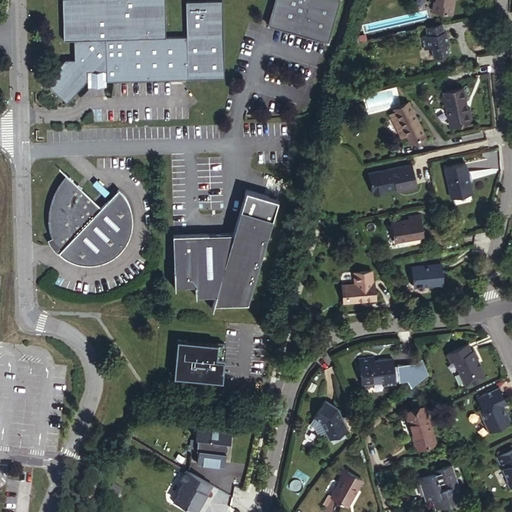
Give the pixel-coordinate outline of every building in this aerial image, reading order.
[(63,105),(85,81),(85,73),(102,72),(102,81),(183,79),(182,37),(162,37),(160,0),(57,0),(59,40),(69,40),(69,58),(60,59),(38,83),(63,105)] [(185,36),(182,37),(183,79),(222,78),(220,0),(183,1),(185,36)] [(272,0),(266,24),(325,40),(336,0),(272,0)] [(433,0),(432,8),(450,12),(452,0),(433,0)] [(439,21),(424,24),(426,32),(419,33),(422,45),(430,44),(432,54),(446,51),(444,41),(447,41),(445,29),(441,29),(439,21)] [(102,89),(102,81),(102,72),(85,73),(85,81),(85,89),(102,89)] [(441,90),(447,124),(466,121),(466,109),(462,109),(458,87),(441,90)] [(405,135),(408,140),(422,135),(408,102),(393,108),(395,111),(397,116),(405,135)] [(399,138),(405,135),(397,116),(391,119),(399,138)] [(378,167),(382,188),(403,184),(404,188),(416,186),(411,159),(378,167)] [(446,167),(453,197),(474,192),(468,162),(446,167)] [(50,234),(53,238),(48,241),(49,242),(54,248),(56,251),(58,253),(59,253),(60,254),(63,256),(65,258),(70,261),(76,263),(81,264),(84,265),(90,265),(93,265),(99,264),(102,263),(108,261),(110,260),(113,258),(117,254),(120,252),(124,248),(127,243),(128,240),(129,237),(130,235),(131,229),(132,223),(131,217),(131,211),(128,205),(126,200),(124,198),(122,195),(117,190),(99,209),(63,176),(58,182),(54,187),(52,190),(51,193),(48,200),(47,203),(47,207),(46,214),(47,220),(47,224),(49,231),(50,234)] [(278,201),(245,192),(233,236),(173,236),(175,286),(195,285),(195,296),(215,295),(212,305),(247,307),(278,201)] [(392,221),(394,239),(424,235),(421,213),(409,215),(411,218),(392,221)] [(412,266),(414,285),(443,284),(441,264),(412,266)] [(373,277),(344,280),(346,299),(375,295),(373,277)] [(177,339),(174,374),(221,378),(222,358),(224,343),(216,342),(177,339)] [(451,359),(454,357),(456,356),(460,366),(458,367),(466,384),(486,375),(482,365),(479,366),(477,360),(479,359),(474,348),(473,349),(469,341),(448,351),(451,359)] [(374,356),(359,357),(362,385),(383,383),(384,386),(396,385),(393,357),(374,359),(374,356)] [(419,361),(414,364),(420,376),(425,374),(419,361)] [(498,385),(476,396),(481,408),(477,410),(487,430),(510,419),(503,403),(506,402),(498,385)] [(411,391),(408,394),(415,399),(417,396),(411,391)] [(323,400),(313,416),(320,420),(328,437),(347,429),(336,406),(323,400)] [(402,413),(408,436),(412,435),(416,448),(432,443),(421,407),(402,413)] [(233,430),(199,427),(198,440),(200,440),(204,441),(203,450),(201,450),(201,451),(199,465),(226,467),(228,452),(225,452),(226,442),(228,443),(232,443),(233,430)] [(511,445),(495,454),(506,476),(505,477),(509,486),(511,484),(511,445)] [(418,479),(423,496),(430,494),(431,499),(435,510),(462,501),(450,464),(431,470),(433,474),(418,479)] [(204,497),(211,485),(185,469),(180,478),(183,480),(177,489),(179,490),(172,501),(183,508),(185,506),(194,511),(203,496),(204,497)] [(345,472),(330,497),(346,506),(360,481),(345,472)]
